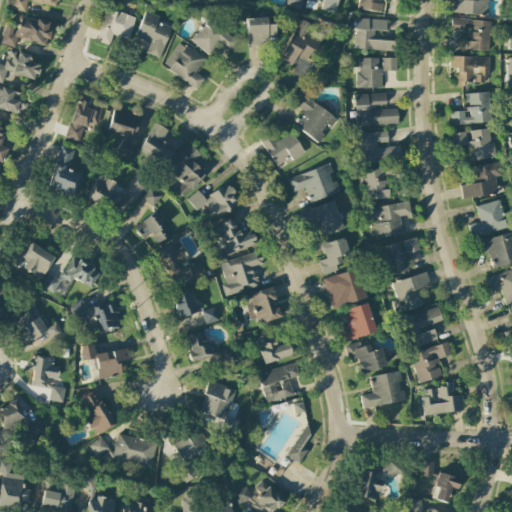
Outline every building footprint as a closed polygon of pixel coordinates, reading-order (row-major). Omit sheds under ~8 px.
[(27,1),(57,7),(58,0),(11,0),(10,8),(24,11),(27,1)] [(302,0),(287,0),(286,6),(301,9),(302,0)] [(336,12),(337,0),(306,0),(306,8),(317,10),(318,9),(336,12)] [(358,0),(358,10),(384,13),(385,0),(358,0)] [(451,0),(451,13),(487,16),(488,0),(451,0)] [(112,34),(128,39),(134,18),(106,9),(96,42),(108,45),(112,34)] [(171,28),(157,22),(159,17),(145,11),(134,37),(150,43),(146,54),(158,59),(171,28)] [(0,43),(13,48),(16,38),(45,47),(49,31),(46,30),(48,23),(19,15),(15,28),(5,26),(0,43)] [(237,42),(210,17),(190,39),(208,56),(218,44),(227,53),(237,42)] [(275,25),(267,25),(266,18),(246,19),(247,44),(276,43),(275,25)] [(280,60),(292,65),(296,55),(311,61),(319,39),(311,35),(315,26),(297,19),(280,60)] [(386,20),(355,19),(354,49),(395,51),(396,34),(385,34),(386,20)] [(490,21),(450,19),(449,31),(466,31),(465,50),(489,51),(490,21)] [(204,58),(178,42),(162,67),(197,89),(203,79),(194,73),(204,58)] [(5,72),(34,80),(38,65),(28,62),(29,56),(8,50),(4,65),(0,64),(0,82),(2,83),(5,72)] [(487,84),(488,57),(449,56),(449,68),(456,68),(456,83),(487,84)] [(357,88),(381,88),(381,58),(357,59),(357,88)] [(382,71),(396,71),(396,58),(382,58),(382,71)] [(13,91),(0,86),(0,109),(20,115),(24,103),(11,100),(13,91)] [(465,94),(466,111),(451,112),(451,125),(490,123),(489,92),(465,94)] [(293,125),(318,143),(336,119),(300,93),(292,104),(303,112),(293,125)] [(397,109),(375,110),(375,106),(385,105),(385,94),(354,95),(356,126),(397,124),(397,109)] [(131,138),(138,116),(113,108),(106,130),(131,138)] [(165,165),(173,148),(161,142),(167,129),(153,123),(139,153),(165,165)] [(0,160),(3,162),(8,148),(0,145),(6,130),(0,127),(0,160)] [(493,158),(490,129),(467,131),(468,132),(452,134),(453,148),(467,146),(469,160),(493,158)] [(359,165),(401,162),(399,144),(387,145),(386,131),(356,134),(359,165)] [(277,167),(290,158),(292,161),(304,153),(290,132),(276,142),(269,133),(258,140),(277,167)] [(135,145),(122,138),(115,151),(127,158),(135,145)] [(76,196),(82,174),(71,171),(77,150),(59,145),(48,189),(76,196)] [(175,190),(183,198),(206,173),(194,161),(200,155),(189,145),(166,171),(181,184),(175,190)] [(462,200),(497,193),(494,177),(501,176),(498,162),(468,168),(471,183),(460,186),(462,200)] [(340,192),(336,182),(333,183),(327,165),(287,178),(292,193),(305,188),(309,202),(340,192)] [(366,200),(389,198),(387,176),(401,175),(400,167),(363,170),(366,200)] [(87,198),(113,211),(122,192),(137,199),(147,180),(134,174),(126,189),(98,175),(87,198)] [(187,199),(209,223),(237,198),(224,183),(205,200),(197,190),(187,199)] [(141,198),(152,207),(163,193),(152,185),(141,198)] [(305,211),(316,239),(343,229),(332,200),(305,211)] [(475,206),(479,222),(467,225),(471,238),(506,229),(499,200),(475,206)] [(370,208),(375,238),(402,234),(399,216),(410,215),(408,202),(370,208)] [(172,232),(154,211),(133,228),(142,240),(150,234),(157,244),(172,232)] [(213,225),(224,256),(256,244),(251,231),(238,235),(232,218),(213,225)] [(511,232),(473,243),(477,256),(488,253),(492,269),(511,263),(511,232)] [(348,253),(343,237),(320,245),(324,259),(317,261),(321,274),(343,267),(340,256),(348,253)] [(388,276),(408,270),(404,255),(419,250),(416,238),(381,247),(388,276)] [(16,266),(41,279),(53,256),(28,243),(16,266)] [(189,266),(181,244),(160,251),(173,289),(206,278),(201,262),(189,266)] [(219,263),(226,285),(221,286),(224,296),(258,286),(253,268),(263,265),(259,252),(219,263)] [(89,290),(99,273),(71,256),(57,280),(47,274),(40,287),(53,294),(64,275),(89,290)] [(365,299),(357,269),(322,279),(331,309),(365,299)] [(511,269),(483,279),(488,293),(499,289),(504,304),(511,301),(511,269)] [(391,283),(397,301),(392,302),(396,313),(422,306),(417,290),(430,286),(426,272),(391,283)] [(242,296),(250,324),(278,316),(274,300),(275,299),(271,288),(242,296)] [(171,296),(177,319),(194,313),(188,291),(171,296)] [(121,326),(111,300),(85,310),(82,301),(71,305),(76,320),(87,316),(96,336),(121,326)] [(344,310),(348,325),(338,328),(342,343),(375,332),(366,303),(344,310)] [(436,340),(432,327),(442,323),(437,307),(400,320),(410,349),(436,340)] [(201,311),(204,324),(218,321),(215,308),(201,311)] [(63,334),(56,322),(42,329),(32,312),(10,324),(23,345),(46,332),(51,341),(63,334)] [(192,362),(212,354),(207,340),(201,342),(198,332),(183,337),(192,362)] [(262,364),(291,356),(288,344),(275,347),(272,335),(256,339),(262,364)] [(450,355),(446,342),(409,355),(419,383),(442,376),(436,360),(450,355)] [(381,349),(369,351),(368,346),(359,348),(358,343),(344,346),(348,361),(355,360),(358,374),(385,368),(381,349)] [(93,354),(92,344),(79,346),(81,361),(95,359),(97,379),(120,376),(118,361),(127,360),(126,349),(93,354)] [(29,386),(46,389),(48,378),(56,380),(58,367),(52,366),(53,358),(35,355),(29,386)] [(257,374),(266,404),(293,396),(288,379),(298,376),(295,363),(257,374)] [(369,377),(372,393),(359,396),(362,409),(405,401),(403,390),(401,390),(397,372),(369,377)] [(236,390),(210,380),(194,422),(232,437),(238,421),(226,416),(236,390)] [(62,402),(64,388),(51,386),(49,401),(62,402)] [(423,415),(462,413),(461,395),(453,395),(453,386),(422,388),(423,415)] [(95,436),(115,425),(101,400),(97,403),(91,392),(80,398),(90,415),(85,418),(95,436)] [(0,425),(2,429),(23,419),(14,401),(0,407),(0,425)] [(303,412),(302,402),(292,404),(294,414),(303,412)] [(44,434),(40,422),(22,428),(26,440),(44,434)] [(307,450),(301,446),(310,431),(304,427),(286,455),(299,463),(307,450)] [(210,450),(197,430),(172,445),(185,465),(210,450)] [(150,468),(156,443),(117,435),(112,460),(150,468)] [(88,445),(96,457),(109,449),(101,437),(88,445)] [(374,501),(376,492),(380,493),(384,474),(400,477),(403,464),(369,457),(366,471),(358,469),(353,496),(374,501)] [(9,474),(11,460),(0,458),(0,473),(2,474),(0,486),(0,505),(25,509),(28,490),(22,489),(23,476),(9,474)] [(420,477),(432,477),(432,462),(421,462),(420,477)] [(434,488),(437,488),(435,501),(446,503),(448,493),(456,494),(458,477),(436,474),(434,488)] [(90,490),(88,501),(94,501),(96,477),(83,476),(82,489),(90,490)] [(42,490),(40,510),(52,511),(70,511),(74,484),(58,482),(57,492),(42,490)] [(242,486),(232,497),(246,509),(249,505),(257,511),(272,511),(283,500),(263,482),(252,495),(242,486)] [(88,501),(85,511),(111,511),(115,500),(97,496),(95,503),(88,501)] [(197,511),(197,496),(180,497),(180,511),(197,511)] [(436,511),(420,508),(421,502),(409,499),(406,511),(409,511),(436,511)] [(154,511),(156,507),(126,500),(123,511),(154,511)]
